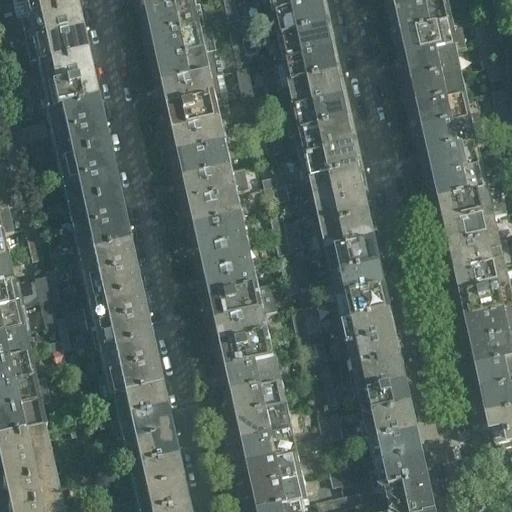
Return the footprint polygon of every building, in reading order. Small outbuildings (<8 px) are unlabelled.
[(73,15),(69,0),(26,0),(24,1),(30,24),(73,15)] [(192,10),(190,0),(147,0),(148,5),(146,9),(148,15),(151,17),(151,19),(192,10)] [(321,9),(319,0),(274,0),(278,19),(321,9)] [(448,6),(446,0),(396,0),(398,3),(395,6),(397,13),(400,14),(401,17),(448,6)] [(237,17),(234,3),(233,1),(223,3),(228,27),(239,25),(237,17)] [(249,15),(246,1),(234,3),(237,17),(249,15)] [(453,30),(448,6),(401,17),(403,27),(401,29),(402,36),(405,38),(406,41),(453,30)] [(202,8),(192,10),(151,19),(154,29),(151,32),(153,39),(156,41),(157,43),(198,34),(207,31),(202,8)] [(327,33),(321,9),(278,19),(284,42),(327,33)] [(488,22),(486,13),(485,10),(474,13),(477,25),(488,22)] [(501,31),(497,11),(486,13),(488,22),(490,33),(501,31)] [(78,39),(73,15),(30,24),(35,48),(78,39)] [(491,34),(490,33),(488,22),(477,25),(480,37),(491,34)] [(243,42),(239,27),(239,25),(228,27),(234,51),(244,48),(243,42)] [(459,54),(453,30),(406,41),(408,51),(406,53),(407,60),(411,62),(411,64),(453,55),(454,55),(459,54)] [(207,31),(198,34),(157,43),(159,53),(157,56),(158,63),(162,65),(162,67),(203,58),(217,54),(211,31),(207,31)] [(505,48),(501,31),(490,33),(491,34),(493,46),(494,50),(505,48)] [(332,57),(327,33),(284,42),(289,66),(332,57)] [(82,57),(84,55),(83,48),(80,47),(78,39),(35,48),(26,50),(31,74),(40,72),(83,62),(82,57)] [(256,48),(254,40),(243,42),(244,48),(245,51),(256,48)] [(247,60),(245,51),(244,48),(234,51),(239,74),(249,72),(247,60)] [(258,57),(256,48),(245,51),(247,60),(258,57)] [(217,54),(203,58),(162,67),(164,77),(162,80),(164,86),(167,89),(167,90),(208,81),(218,79),(223,78),(218,54),(217,54)] [(9,79),(4,55),(0,56),(0,78),(1,81),(9,79)] [(459,79),(454,55),(453,55),(411,64),(413,74),(411,77),(413,84),(416,85),(417,88),(459,79)] [(511,79),(506,55),(496,57),(496,58),(499,70),(501,81),(511,79)] [(339,76),(338,69),(334,68),(332,57),(289,66),(278,69),(283,93),(294,90),(337,80),(337,79),(339,76)] [(499,70),(496,58),(487,60),(490,72),(499,70)] [(89,86),(86,72),(88,70),(86,63),(83,62),(40,72),(46,96),(89,86)] [(501,82),(501,81),(499,70),(490,72),(492,84),(501,82)] [(255,97),(253,90),(251,78),(238,81),(242,99),(255,97)] [(218,79),(208,81),(167,90),(170,101),(167,104),(169,110),(172,112),(173,115),(204,107),(204,104),(213,102),(217,101),(222,100),(218,79)] [(464,103),(459,79),(417,88),(419,98),(416,101),(418,108),(421,109),(422,112),(464,103)] [(511,103),(511,82),(511,79),(501,81),(501,82),(504,94),(506,105),(511,103)] [(343,104),(340,93),(342,91),(341,84),(338,83),(337,80),(294,90),(283,93),(281,93),(286,117),(292,115),(300,114),(343,104)] [(94,110),(89,86),(46,96),(51,120),(94,110)] [(267,96),(265,87),(253,90),(255,97),(255,99),(267,96)] [(17,102),(15,93),(4,95),(6,103),(6,105),(17,102)] [(269,105),(267,96),(255,99),(257,107),(269,105)] [(257,107),(255,99),(255,97),(242,99),(247,123),(260,120),(257,107)] [(219,129),(215,112),(219,111),(217,101),(213,102),(204,104),(204,107),(173,115),(175,124),(173,128),(174,134),(177,136),(178,138),(219,129)] [(19,111),(17,102),(6,105),(7,109),(8,113),(19,111)] [(469,127),(464,103),(422,112),(424,122),(422,125),(423,132),(426,133),(427,136),(469,127)] [(348,128),(343,104),(300,114),(292,115),(298,139),(305,138),(348,128)] [(509,118),(507,106),(498,108),(500,120),(509,118)] [(10,123),(8,113),(7,109),(0,110),(0,123),(0,125),(10,123)] [(99,134),(94,110),(51,120),(48,120),(53,144),(99,134)] [(511,129),(509,118),(500,120),(503,132),(511,130),(511,129)] [(263,134),(261,123),(260,120),(247,123),(252,147),(265,144),(263,134)] [(475,150),(469,127),(427,136),(429,146),(427,148),(429,156),(432,157),(432,160),(475,150)] [(353,152),(348,128),(305,138),(298,139),(303,163),(310,161),(353,152)] [(224,150),(224,149),(219,129),(178,138),(180,148),(178,152),(179,158),(183,160),(183,162),(215,155),(214,152),(224,150)] [(276,144),(273,132),(263,134),(265,144),(266,146),(276,144)] [(103,152),(106,150),(104,143),(101,142),(99,134),(53,144),(59,168),(105,157),(104,157),(103,152)] [(28,150),(25,136),(14,139),(15,146),(16,152),(28,150)] [(268,158),(266,146),(265,144),(252,147),(258,171),(271,168),(268,158)] [(279,156),(276,144),(266,146),(268,158),(279,156)] [(18,158),(16,152),(15,146),(5,148),(8,160),(18,158)] [(230,177),(226,160),(230,159),(227,149),(224,149),(224,150),(214,152),(215,155),(183,162),(185,172),(183,175),(185,182),(188,184),(189,186),(230,177)] [(31,163),(28,150),(16,152),(18,158),(19,165),(31,163)] [(480,174),(475,150),(432,160),(435,170),(432,172),(434,179),(437,181),(438,184),(480,174)] [(360,171),(359,164),(356,163),(353,152),(310,161),(303,163),(308,187),(315,185),(358,176),(358,174),(360,171)] [(110,181),(107,167),(109,165),(107,158),(104,157),(105,157),(59,168),(64,191),(110,181)] [(19,165),(18,158),(8,160),(7,160),(13,184),(23,181),(22,176),(19,165)] [(288,191),(283,169),(271,172),(272,173),(276,191),(276,194),(288,191)] [(245,173),(230,177),(189,186),(191,196),(189,199),(190,205),(193,208),(194,210),(226,203),(225,200),(234,197),(238,196),(249,194),(245,173)] [(263,194),(276,191),(272,173),(267,174),(269,184),(261,185),(263,194)] [(485,198),(486,198),(496,196),(495,193),(490,194),(486,173),(480,174),(438,184),(440,193),(438,196),(439,203),(442,205),(443,207),(485,198)] [(364,200),(361,189),(363,186),(362,179),(359,178),(358,176),(315,185),(321,209),(364,200)] [(115,205),(110,181),(64,191),(69,215),(115,205)] [(38,197),(37,188),(25,191),(27,198),(27,199),(38,197)] [(280,210),(276,194),(276,191),(263,194),(267,213),(280,210)] [(291,208),(288,191),(276,194),(280,210),(291,208)] [(240,224),(236,207),(240,206),(238,196),(234,197),(225,200),(226,203),(194,210),(196,220),(194,223),(195,229),(199,231),(199,234),(240,224)] [(40,206),(38,197),(27,199),(29,207),(29,208),(40,206)] [(29,207),(27,199),(27,198),(17,200),(19,209),(29,207)] [(488,205),(486,198),(485,198),(443,207),(445,217),(443,220),(445,227),(448,229),(448,231),(491,222),(507,218),(503,202),(488,205)] [(369,223),(364,200),(321,209),(326,233),(369,223)] [(120,228),(115,205),(69,215),(74,239),(120,228)] [(31,216),(29,208),(29,207),(19,209),(21,218),(31,216)] [(7,212),(0,213),(0,239),(13,236),(7,212)] [(286,238),(284,228),(282,220),(269,223),(273,241),(286,238)] [(497,246),(491,222),(448,231),(450,241),(448,244),(450,251),(453,252),(454,255),(497,246)] [(374,247),(369,223),(326,233),(331,257),(374,247)] [(245,245),(240,224),(199,234),(201,243),(199,247),(201,253),(204,255),(204,257),(236,250),(235,247),(245,245)] [(297,239),(294,226),(284,228),(286,238),(287,242),(297,239)] [(125,247),(127,245),(125,238),(122,237),(120,228),(74,239),(80,262),(126,252),(125,247)] [(49,244),(46,229),(34,231),(35,233),(38,247),(49,244)] [(40,256),(38,248),(38,247),(35,233),(25,236),(30,258),(40,256)] [(290,257),(289,252),(287,242),(286,238),(273,241),(278,260),(290,257)] [(299,249),(297,239),(287,242),(289,252),(299,249)] [(51,253),(49,244),(38,247),(38,248),(40,256),(51,253)] [(251,272),(247,255),(251,254),(249,244),(245,245),(235,247),(236,250),(204,257),(207,267),(205,271),(206,277),(209,279),(210,281),(251,272)] [(502,269),(497,246),(454,255),(456,265),(453,267),(455,275),(458,276),(459,279),(502,269)] [(381,266),(380,260),(377,258),(374,247),(331,257),(337,281),(380,271),(379,269),(381,266)] [(131,276),(128,263),(130,261),(129,254),(126,252),(80,262),(85,286),(131,276)] [(41,264),(40,256),(30,258),(32,266),(41,264)] [(307,287),(302,263),(292,265),(293,268),(297,286),(298,289),(307,287)] [(297,286),(293,268),(279,271),(283,289),(297,286)] [(507,293),(502,269),(459,279),(461,289),(459,291),(460,299),(464,300),(464,303),(507,293)] [(385,295),(382,284),(385,281),(383,274),(380,273),(380,271),(337,281),(342,304),(385,295)] [(255,292),(251,272),(210,281),(212,291),(210,295),(211,301),(215,303),(215,305),(247,298),(246,295),(255,293),(255,292)] [(136,300),(131,276),(85,286),(90,310),(136,300)] [(60,292),(57,278),(45,280),(48,294),(60,292)] [(301,305),(298,289),(297,286),(283,289),(287,308),(301,305)] [(18,287),(8,289),(0,290),(0,316),(13,313),(23,311),(18,287)] [(313,311),(307,287),(298,289),(301,305),(302,311),(303,313),(313,311)] [(280,316),(277,299),(275,291),(270,292),(269,290),(259,293),(259,292),(255,292),(255,293),(246,295),(247,298),(215,305),(217,315),(215,318),(217,325),(220,327),(220,329),(261,320),(265,319),(280,316)] [(63,305),(60,292),(48,294),(49,297),(51,305),(51,308),(63,305)] [(511,292),(507,293),(464,303),(466,313),(464,315),(466,322),(469,324),(469,327),(511,317),(511,292)] [(390,319),(385,295),(342,304),(332,307),(337,330),(347,328),(390,319)] [(51,305),(49,297),(39,299),(41,307),(51,305)] [(142,323),(136,300),(90,310),(96,333),(142,323)] [(52,313),(51,308),(51,305),(41,307),(43,315),(52,313)] [(23,311),(13,313),(0,316),(0,341),(19,338),(29,335),(23,311)] [(318,335),(313,311),(303,313),(304,316),(307,334),(308,337),(318,335)] [(307,334),(304,316),(290,319),(294,337),(307,334)] [(511,342),(511,317),(469,327),(472,336),(469,339),(471,346),(474,348),(475,350),(511,342)] [(266,340),(270,339),(265,319),(261,320),(220,329),(223,339),(220,342),(222,348),(225,351),(226,353),(257,346),(257,343),(266,340)] [(395,342),(390,319),(347,328),(337,330),(343,354),(352,352),(395,342)] [(146,343),(148,340),(146,333),(143,331),(142,323),(96,333),(84,336),(90,360),(101,357),(147,347),(146,343)] [(70,339),(67,326),(56,329),(59,342),(70,339)] [(312,352),(308,337),(307,334),(294,337),(298,355),(312,352)] [(323,358),(318,335),(308,337),(312,352),(313,358),(313,361),(323,358)] [(0,367),(24,362),(19,338),(0,341),(0,367)] [(73,350),(70,339),(59,342),(60,348),(61,353),(73,350)] [(272,367),(268,350),(272,349),(270,339),(266,340),(257,343),(257,346),(226,353),(228,363),(226,366),(227,372),(230,374),(231,377),(272,367)] [(403,362),(401,355),(398,354),(395,342),(352,352),(358,376),(401,366),(400,364),(403,362)] [(511,342),(475,350),(477,360),(475,363),(476,370),(479,371),(480,374),(511,367),(511,342)] [(152,371),(149,358),(151,356),(150,349),(147,347),(101,357),(106,381),(152,371)] [(64,364),(61,354),(52,356),(54,366),(64,364)] [(329,382),(323,358),(313,361),(314,362),(318,382),(319,385),(329,382)] [(0,393),(30,387),(24,362),(0,367),(0,393)] [(318,382),(314,362),(299,366),(303,386),(307,385),(318,382)] [(406,390),(404,379),(406,377),(404,370),(401,368),(401,366),(358,376),(363,400),(406,390)] [(279,391),(274,367),(272,367),(231,377),(233,386),(231,390),(232,396),(236,398),(236,400),(279,391)] [(511,367),(480,374),(482,384),(480,387),(482,394),(485,395),(485,398),(511,392),(511,367)] [(157,394),(152,371),(106,381),(111,404),(114,404),(157,394)] [(81,387),(78,374),(67,376),(67,378),(69,389),(81,387)] [(324,408),(319,385),(318,382),(307,385),(313,408),(313,411),(324,408)] [(334,406),(329,382),(319,385),(324,408),(334,406)] [(43,384),(30,387),(0,393),(0,418),(35,411),(49,408),(43,384)] [(83,396),(81,387),(69,389),(71,395),(71,399),(83,396)] [(411,414),(406,390),(363,400),(368,423),(411,414)] [(285,415),(279,391),(236,400),(238,410),(236,413),(238,420),(241,422),(242,424),(285,415)] [(511,392),(485,398),(488,408),(485,411),(487,418),(490,419),(491,422),(511,417),(511,392)] [(163,419),(157,394),(114,404),(120,428),(163,419)] [(72,403),(71,399),(71,395),(61,397),(63,405),(72,403)] [(74,411),(72,403),(63,405),(64,413),(74,411)] [(41,435),(35,411),(0,418),(0,444),(38,436),(41,435)] [(417,438),(411,414),(368,423),(352,427),(358,451),(374,447),(417,438)] [(290,438),(285,415),(242,424),(244,434),(242,437),(243,444),(246,446),(247,448),(290,438)] [(329,430),(327,419),(326,416),(315,419),(318,432),(329,430)] [(339,430),(336,417),(327,419),(329,430),(329,432),(339,430)] [(511,448),(511,417),(491,422),(497,452),(511,448)] [(169,436),(168,429),(165,428),(163,419),(120,428),(125,453),(168,443),(167,438),(169,436)] [(77,428),(68,431),(70,442),(80,440),(77,428)] [(334,454),(331,441),(329,432),(329,430),(318,432),(321,445),(320,445),(322,456),(334,454)] [(341,439),(339,430),(329,432),(331,441),(341,439)] [(44,460),(38,436),(0,444),(0,462),(2,470),(44,460)] [(295,462),(290,438),(247,448),(249,458),(247,461),(248,467),(252,470),(252,472),(295,462)] [(424,457),(422,450),(419,449),(417,438),(374,447),(379,471),(422,462),(421,460),(424,457)] [(173,466),(170,453),(173,451),(171,444),(168,443),(125,453),(127,462),(129,462),(132,476),(173,466)] [(337,465),(335,456),(334,454),(322,456),(325,467),(326,467),(337,465)] [(49,485),(44,460),(2,470),(4,481),(2,484),(4,491),(7,493),(7,494),(49,485)] [(300,486),(295,462),(252,472),(254,482),(252,485),(254,491),(257,493),(257,496),(300,486)] [(427,485),(425,474),(427,472),(426,465),(422,464),(422,462),(379,471),(384,495),(391,494),(427,485)] [(350,478),(347,464),(337,466),(339,477),(340,480),(350,478)] [(78,478),(89,476),(86,465),(76,467),(78,478)] [(339,477),(337,466),(337,465),(326,467),(329,480),(339,477)] [(179,490),(173,466),(132,476),(137,499),(179,490)] [(91,485),(89,476),(78,478),(81,489),(91,487),(91,485)] [(343,493),(340,480),(339,477),(329,480),(333,495),(343,493)] [(352,490),(350,478),(340,480),(343,493),(352,490)] [(43,511),(55,510),(49,485),(7,494),(10,506),(7,509),(8,511),(43,511)] [(433,511),(427,485),(391,494),(394,508),(399,511),(400,511),(407,511),(410,511),(433,511)] [(306,510),(300,486),(257,496),(260,505),(257,509),(258,511),(296,511),(300,511),(306,510)] [(183,511),(179,490),(137,499),(139,511),(183,511)] [(373,503),(372,495),(356,499),(357,507),(373,503)] [(357,507),(356,499),(345,501),(347,511),(351,511),(358,511),(357,507)] [(347,511),(345,501),(333,504),(335,511),(347,511)]
